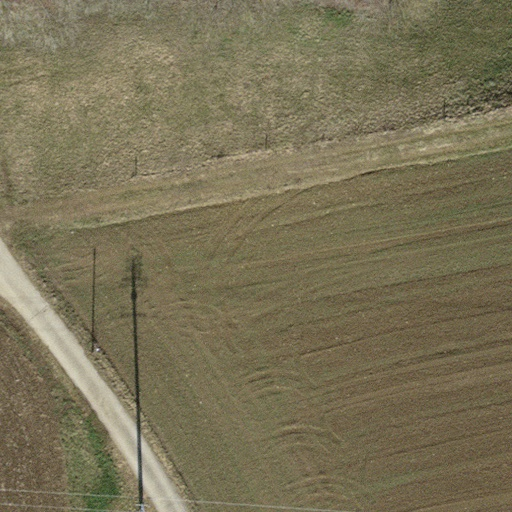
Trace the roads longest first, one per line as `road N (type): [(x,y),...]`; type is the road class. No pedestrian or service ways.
road 1 (track): [(0,199),(511,103)]
road 2 (track): [(0,262),(94,378),(175,511)]
